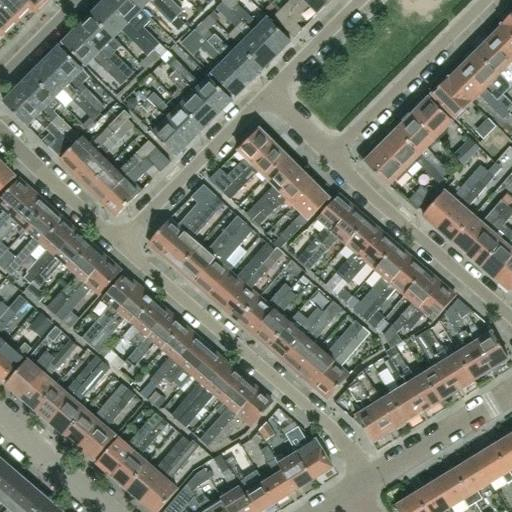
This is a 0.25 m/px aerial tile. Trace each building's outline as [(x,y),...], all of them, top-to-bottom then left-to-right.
[(0,0),(0,4),(16,21),(29,8),(30,7),(22,0),(0,0)] [(35,13),(48,0),(22,0),(30,7),(29,8),(35,13)] [(140,11),(129,0),(104,0),(103,2),(152,51),(153,50),(157,55),(157,56),(160,59),(166,52),(163,49),(158,45),(142,28),(149,20),(140,11)] [(156,0),(129,0),(140,11),(148,3),(169,24),(161,31),(174,45),(182,37),(170,24),(175,19),(156,0)] [(156,0),(175,19),(182,12),(169,0),(156,0)] [(247,16),(236,5),(231,0),(219,0),(222,2),(222,3),(275,56),(289,41),(267,19),(259,27),(248,16),(247,16)] [(290,0),(272,18),(278,24),(301,0),(290,0)] [(301,0),(278,24),(292,39),(301,30),(295,25),(300,20),(299,16),(309,7),(316,14),(330,0),(301,0)] [(152,51),(103,2),(89,16),(112,39),(120,31),(146,57),(152,51)] [(275,56),(222,3),(215,9),(245,40),(239,47),(261,69),(275,56)] [(0,4),(0,32),(2,35),(16,21),(0,4)] [(213,12),(209,17),(208,17),(214,22),(219,18),(213,12)] [(511,13),(501,25),(502,26),(511,36),(511,13)] [(112,39),(89,16),(75,30),(129,84),(130,82),(127,79),(132,73),(112,52),(119,46),(112,39)] [(208,17),(194,31),(248,83),(261,69),(239,47),(231,54),(213,36),(210,39),(205,34),(215,24),(214,22),(208,17)] [(493,35),(488,40),(511,63),(511,36),(502,26),(500,28),(497,28),(493,32),(493,35)] [(129,84),(75,30),(61,44),(84,67),(92,59),(114,81),(107,89),(115,98),(129,84)] [(248,83),(194,31),(180,45),(186,52),(195,43),(218,67),(211,74),(233,98),(248,83)] [(477,51),(475,53),(497,76),(504,69),(511,76),(511,63),(488,40),(484,44),(481,44),(477,49),(477,51)] [(89,78),(58,47),(44,61),(97,113),(103,107),(81,85),(89,78)] [(200,86),(166,52),(160,59),(174,73),(216,115),(231,100),(208,77),(200,86)] [(466,59),(466,62),(461,67),(507,112),(511,106),(511,105),(490,83),(497,76),(475,53),(473,55),(470,55),(466,59)] [(97,113),(44,61),(30,75),(53,99),(61,91),(88,118),(80,126),(84,129),(99,115),(97,113)] [(450,76),(450,78),(448,80),(471,103),(477,97),(501,121),(508,113),(507,112),(461,67),(457,71),(454,71),(450,76)] [(216,115),(174,73),(167,79),(178,90),(171,97),(180,106),(203,128),(216,115)] [(30,75),(15,90),(69,144),(84,129),(80,126),(73,133),(53,113),(60,106),(53,99),(30,75)] [(447,79),(430,95),(454,119),(471,103),(448,80),(447,79)] [(69,144),(15,90),(2,103),(25,126),(32,119),(54,140),(46,148),(56,157),(69,144)] [(152,95),(146,100),(189,142),(203,128),(180,106),(171,114),(152,95)] [(428,98),(411,115),(435,138),(451,122),(428,98)] [(189,142),(146,100),(140,107),(159,126),(152,134),(174,157),(189,142)] [(81,138),(58,160),(73,174),(118,128),(129,117),(123,112),(89,146),(81,138)] [(411,115),(395,130),(442,177),(447,172),(430,156),(431,154),(425,148),(435,138),(411,115)] [(474,132),(482,140),(495,127),(487,118),(474,132)] [(118,128),(73,174),(87,188),(110,166),(102,158),(125,135),(118,128)] [(219,169),(207,180),(222,195),(232,185),(272,144),(258,130),(237,151),(244,159),(227,177),(219,169)] [(442,177),(395,130),(380,146),(403,170),(413,160),(438,185),(444,179),(442,177)] [(462,166),(479,149),(468,139),(452,156),(462,166)] [(110,166),(87,188),(101,202),(154,149),(147,142),(116,172),(110,166)] [(286,157),(272,144),(232,185),(222,195),(229,200),(257,172),(264,179),(286,157)] [(403,170),(380,146),(363,163),(387,187),(403,170)] [(154,149),(101,202),(115,216),(141,190),(133,183),(144,173),(151,180),(169,163),(154,149)] [(286,157),(264,179),(272,187),(244,214),(250,221),(300,171),(286,157)] [(443,191),(421,216),(437,230),(477,183),(485,173),(486,172),(478,165),(474,161),(472,162),(467,167),(473,172),(452,197),(444,190),(443,191)] [(0,163),(0,191),(14,177),(0,163)] [(314,185),(300,171),(250,221),(257,227),(285,199),(292,207),(314,185)] [(477,183),(437,230),(451,242),(473,217),(465,210),(484,188),(485,188),(493,179),(485,173),(477,183)] [(0,229),(32,193),(17,180),(0,198),(0,207),(3,211),(0,214),(0,229)] [(314,185),(292,207),(300,215),(271,244),(277,251),(328,199),(314,185)] [(177,228),(168,219),(147,244),(163,257),(215,196),(202,186),(180,207),(184,211),(192,202),(194,204),(197,200),(199,202),(177,228)] [(420,186),(410,197),(404,192),(400,197),(406,202),(406,203),(415,211),(430,195),(420,186)] [(480,224),(473,217),(451,242),(466,255),(511,200),(511,195),(508,192),(480,224)] [(46,206),(32,193),(0,229),(0,241),(17,223),(25,230),(46,206)] [(215,196),(163,257),(178,270),(198,246),(192,241),(224,204),(215,196)] [(351,209),(337,196),(315,221),(323,228),(295,261),(301,266),(351,209)] [(511,213),(511,200),(466,255),(481,267),(502,243),(493,235),(511,213)] [(46,206),(25,230),(32,237),(3,270),(10,276),(39,243),(61,219),(46,206)] [(366,221),(351,209),(301,266),(308,272),(336,240),(344,246),(366,221)] [(206,253),(198,246),(178,270),(192,282),(243,224),(236,218),(206,253)] [(61,219),(39,243),(45,249),(26,271),(27,272),(22,278),(29,284),(32,281),(75,232),(61,219)] [(366,221),(344,246),(353,254),(335,274),(341,280),(381,234),(366,221)] [(252,231),(243,224),(192,282),(207,295),(231,268),(225,263),(252,231)] [(75,232),(32,281),(39,287),(61,263),(68,270),(89,245),(75,232)] [(341,280),(336,285),(334,287),(339,292),(346,284),(347,285),(365,265),(373,272),(395,246),(381,234),(341,280)] [(502,243),(481,267),(495,280),(511,259),(511,244),(509,249),(502,243)] [(89,245),(68,270),(74,275),(45,307),(54,315),(104,259),(89,245)] [(231,268),(207,295),(222,308),(260,264),(272,251),(264,245),(235,278),(228,272),(231,269),(231,268)] [(395,246),(373,272),(381,279),(353,311),(360,317),(410,259),(395,246)] [(104,259),(54,315),(60,321),(68,312),(90,289),(98,296),(119,272),(104,259)] [(424,271),(410,259),(360,317),(366,322),(394,290),(402,297),(424,271)] [(511,259),(495,280),(509,292),(511,288),(511,259)] [(260,264),(222,308),(237,321),(257,298),(249,291),(267,270),(260,264)] [(424,271),(402,297),(410,304),(382,336),(386,344),(395,334),(402,325),(438,284),(424,271)] [(101,299),(109,306),(80,339),(88,345),(137,288),(122,275),(101,299)] [(267,306),(257,298),(237,321),(252,334),(289,291),(297,281),(292,277),(267,306)] [(438,284),(402,325),(409,332),(423,316),(431,323),(454,297),(438,284)] [(152,300),(137,288),(88,345),(96,352),(124,319),(131,325),(152,300)] [(289,291),(252,334),(267,347),(287,323),(279,316),(296,297),(289,291)] [(7,308),(0,316),(0,349),(5,344),(0,339),(0,332),(26,303),(19,296),(8,309),(7,308)] [(472,313),(456,299),(451,306),(490,369),(496,366),(499,367),(503,364),(504,361),(507,359),(491,332),(481,338),(474,326),(473,326),(468,318),(472,313)] [(152,300),(131,325),(138,331),(129,342),(136,349),(166,313),(152,300)] [(287,323),(267,347),(282,360),(331,303),(328,301),(319,311),(316,309),(297,331),(287,323)] [(340,310),(331,303),(282,360),(297,373),(317,349),(311,344),(340,310)] [(490,369),(451,306),(445,313),(452,324),(459,335),(458,336),(465,348),(456,353),(474,382),(483,377),(483,374),(490,369)] [(68,312),(60,321),(69,329),(77,320),(68,312)] [(166,313),(136,349),(125,361),(133,367),(153,344),(160,351),(181,326),(166,313)] [(35,332),(25,317),(12,325),(22,340),(35,332)] [(325,356),(317,349),(297,373),(312,386),(346,345),(361,328),(361,327),(353,321),(327,352),(328,353),(325,356)] [(169,358),(154,376),(149,381),(149,382),(139,394),(145,400),(161,381),(163,378),(196,339),(181,326),(160,351),(169,358)] [(369,334),(361,327),(361,328),(346,345),(312,386),(327,399),(348,376),(339,369),(369,334)] [(429,330),(421,335),(456,391),(462,387),(465,387),(474,382),(456,353),(447,359),(429,330)] [(400,342),(395,334),(386,344),(389,349),(400,342)] [(456,391),(421,335),(414,339),(432,369),(422,375),(440,403),(449,398),(449,395),(456,391)] [(196,339),(163,378),(170,383),(177,375),(176,374),(181,369),(190,376),(211,352),(196,339)] [(66,344),(49,363),(56,369),(76,346),(69,340),(66,344)] [(5,344),(0,349),(0,380),(1,382),(31,347),(24,341),(15,352),(6,343),(5,344)] [(405,368),(397,355),(393,347),(385,352),(390,359),(422,411),(428,408),(431,408),(440,403),(422,375),(414,380),(406,367),(405,368)] [(26,360),(4,385),(19,397),(40,372),(52,358),(44,351),(35,361),(37,362),(34,366),(26,360)] [(211,352),(190,376),(198,383),(170,415),(177,421),(226,364),(211,352)] [(63,392),(54,385),(33,410),(48,422),(79,386),(88,376),(100,361),(94,356),(63,392)] [(118,371),(124,364),(116,357),(110,364),(118,371)] [(390,359),(383,363),(397,390),(389,395),(406,424),(415,419),(415,416),(422,411),(390,359)] [(112,372),(100,361),(88,376),(96,383),(101,378),(104,381),(112,372)] [(241,377),(226,364),(177,421),(184,427),(212,395),(220,402),(241,377)] [(47,378),(40,372),(19,397),(33,410),(54,385),(47,378)] [(362,372),(355,379),(388,432),(394,429),(397,429),(406,424),(389,395),(379,401),(372,388),(371,389),(362,372)] [(241,377),(220,402),(226,407),(199,439),(207,447),(256,390),(241,377)] [(388,432),(355,379),(346,389),(355,402),(358,403),(363,411),(354,416),(371,443),(373,442),(375,443),(381,439),(382,436),(388,432)] [(84,410),(63,435),(77,448),(112,407),(127,390),(121,384),(92,417),(84,410)] [(82,389),(79,386),(48,422),(63,435),(84,410),(77,404),(85,394),(80,390),(82,389)] [(112,407),(77,448),(93,461),(114,436),(106,429),(116,417),(134,396),(127,390),(112,407)] [(271,403),(256,390),(207,447),(214,452),(231,442),(226,438),(242,420),(250,428),(271,403)] [(268,415),(281,428),(289,421),(277,407),(268,415)] [(111,476),(160,419),(154,413),(125,446),(117,439),(96,463),(111,476)] [(160,419),(111,476),(125,489),(146,465),(138,457),(167,424),(160,419)] [(264,441),(273,435),(265,423),(257,431),(264,441)] [(307,444),(297,428),(284,436),(287,439),(295,452),(300,461),(312,479),(331,467),(314,440),(307,444)] [(511,469),(511,434),(492,446),(508,472),(511,469)] [(153,470),(146,465),(125,489),(140,502),(190,444),(189,444),(182,437),(153,470)] [(192,441),(189,444),(190,444),(140,502),(151,511),(157,511),(176,490),(167,482),(198,446),(192,441)] [(511,477),(508,472),(492,446),(472,458),(488,484),(501,476),(506,484),(511,479),(511,477)] [(294,491),(273,458),(266,447),(259,451),(274,477),(263,484),(274,503),(294,491)] [(280,454),(273,458),(294,491),(312,479),(300,461),(295,452),(283,459),(280,454)] [(472,458),(453,470),(473,503),(481,499),(476,491),(488,484),(472,458)] [(0,459),(0,477),(9,468),(0,459)] [(259,511),(274,503),(263,484),(259,478),(247,486),(243,480),(244,479),(235,465),(234,465),(231,460),(224,464),(227,469),(253,511),(259,511)] [(24,480),(9,468),(0,477),(0,501),(3,505),(24,480)] [(253,511),(227,469),(220,474),(231,491),(220,498),(225,507),(228,511),(253,511)] [(453,470),(433,482),(449,508),(462,500),(467,508),(473,503),(453,470)] [(194,475),(186,485),(190,492),(208,480),(202,471),(194,475)] [(433,482),(414,494),(424,511),(442,511),(449,508),(433,482)] [(33,511),(45,498),(28,484),(7,508),(12,511),(33,511)] [(186,485),(162,511),(180,511),(187,505),(191,511),(202,511),(198,505),(190,492),(186,485)] [(424,511),(414,494),(394,506),(397,511),(424,511)] [(57,511),(59,511),(45,498),(33,511),(57,511)] [(228,511),(225,507),(220,498),(210,505),(207,500),(198,505),(202,511),(228,511)]
